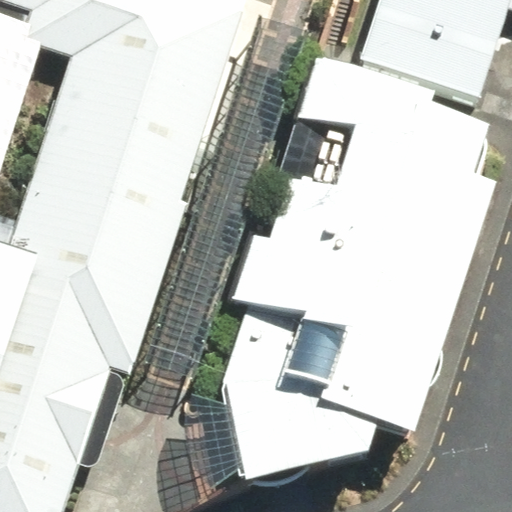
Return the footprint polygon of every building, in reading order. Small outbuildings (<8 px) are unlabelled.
[(0,0),(0,511),(64,511),(77,475),(108,381),(109,379),(128,385),(183,215),(177,213),(244,9),(214,0),(0,0),(0,11),(30,22),(26,35),(26,36),(30,38),(26,50),(41,55),(40,59),(68,68),(14,231),(4,261),(0,259),(0,0)] [(0,0),(0,26),(26,35),(30,22),(0,11),(0,0)] [(511,0),(382,0),(359,73),(477,111),(507,20),(511,21),(511,0)] [(0,179),(40,59),(41,55),(26,50),(30,38),(26,36),(26,35),(0,26),(0,179)] [(257,31),(143,376),(167,384),(190,391),(304,46),(281,39),(257,31)] [(433,112),(311,73),(273,191),(284,194),(266,253),(252,248),(230,313),(245,318),(221,394),(226,419),(240,482),(244,499),(366,472),(376,442),(412,454),(492,204),(471,198),(487,148),(428,129),(433,112)] [(0,259),(4,261),(14,231),(0,225),(0,259)] [(115,384),(108,381),(77,475),(82,477),(85,477),(90,477),(95,474),(98,471),(120,405),(122,397),(122,391),(119,387),(115,384)] [(210,505),(240,482),(226,419),(189,410),(184,420),(179,430),(180,439),(181,450),(182,460),(184,468),(186,476),(190,485),(198,496),(210,505)]
